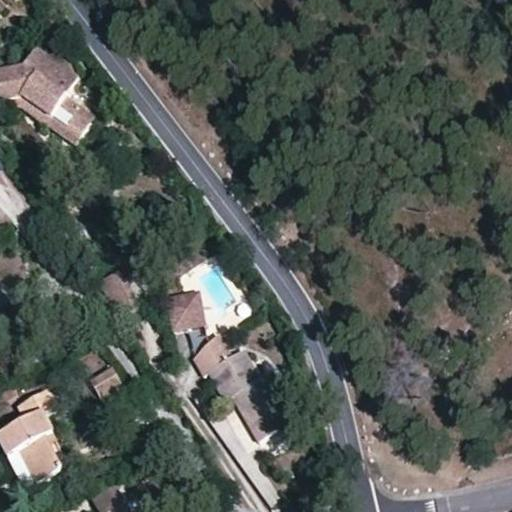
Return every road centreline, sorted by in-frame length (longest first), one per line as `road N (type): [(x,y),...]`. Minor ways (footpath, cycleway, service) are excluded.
road 1 (tertiary): [(362,511),(323,354),(303,310),(68,0)]
road 2 (track): [(259,511),(162,372),(144,279),(127,240),(46,179)]
